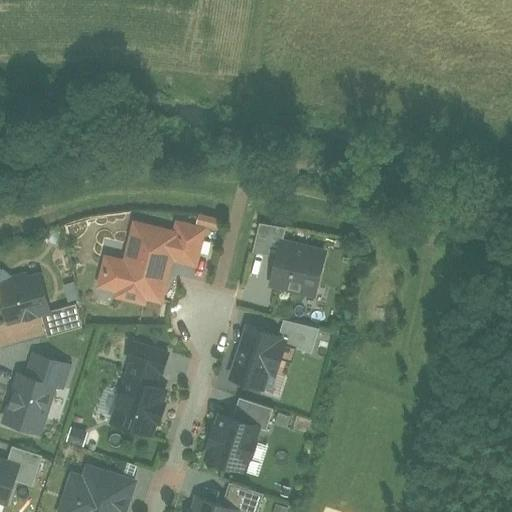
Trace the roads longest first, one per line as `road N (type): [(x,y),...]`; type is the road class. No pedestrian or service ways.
road 1 (track): [(0,215),(53,200),(148,191),(389,227)]
road 2 (residential): [(218,319),(155,511)]
